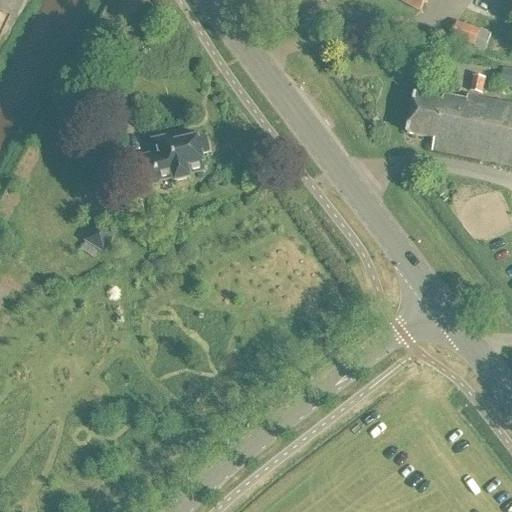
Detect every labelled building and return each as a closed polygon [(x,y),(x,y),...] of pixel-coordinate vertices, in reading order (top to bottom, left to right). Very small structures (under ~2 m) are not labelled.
[(388,0),(418,16),(426,0),(388,0)] [(473,49),(479,32),(457,24),(451,41),(473,49)] [(511,89),(511,73),(502,72),(499,87),(511,89)] [(482,97),(485,81),(472,79),(469,95),(482,97)] [(511,170),(511,108),(467,99),(466,103),(444,99),(443,105),(414,98),(406,136),(435,142),(433,153),(511,170)] [(199,155),(209,153),(206,140),(198,142),(197,137),(158,146),(160,152),(135,158),(142,187),(160,182),(159,179),(173,176),(174,181),(188,178),(187,174),(203,170),(199,155)] [(97,223),(84,243),(104,255),(116,235),(97,223)]
